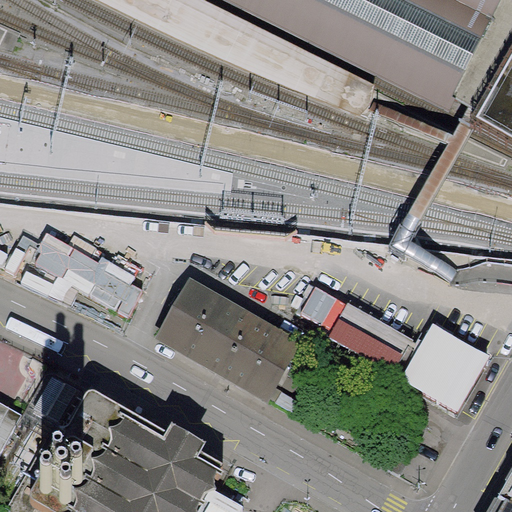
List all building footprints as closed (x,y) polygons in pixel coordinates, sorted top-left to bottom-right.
[(371,106),(375,89),(195,0),(90,0),(119,14),(236,68),(360,119),(371,106)] [(511,0),(210,0),(473,129),(511,60),(511,0)] [(511,60),(473,129),(486,136),(486,135),(511,149),(511,60)] [(189,292),(159,344),(263,404),(269,395),(293,352),(189,292)] [(0,457),(24,415),(0,402),(0,457)] [(192,511),(195,508),(199,511),(200,510),(198,509),(211,487),(212,488),(213,487),(209,484),(210,481),(216,484),(220,476),(200,464),(199,464),(198,462),(198,461),(197,460),(197,458),(197,457),(198,455),(173,441),(171,442),(170,443),(168,444),(167,444),(165,444),(164,443),(91,402),(90,402),(88,402),(86,403),(85,404),(83,406),(79,413),(66,405),(5,511),(192,511)] [(400,414),(372,463),(396,477),(424,428),(400,414)] [(511,511),(511,476),(503,490),(503,495),(493,511),(511,511)]
